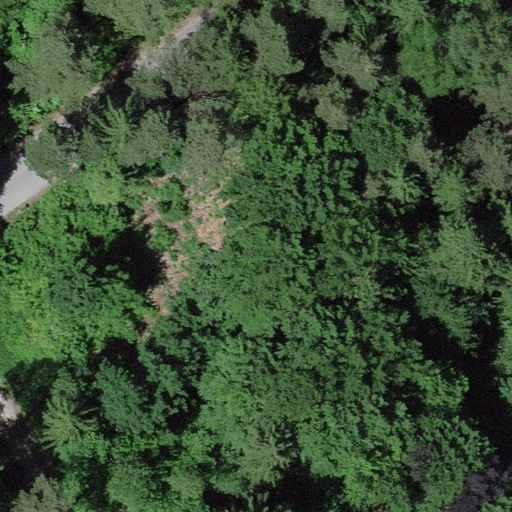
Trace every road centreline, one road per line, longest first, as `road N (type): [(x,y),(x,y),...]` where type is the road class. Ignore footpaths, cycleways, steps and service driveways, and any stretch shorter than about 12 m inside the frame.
road 1 (unclassified): [(234,0),(0,161)]
road 2 (track): [(75,511),(0,409)]
